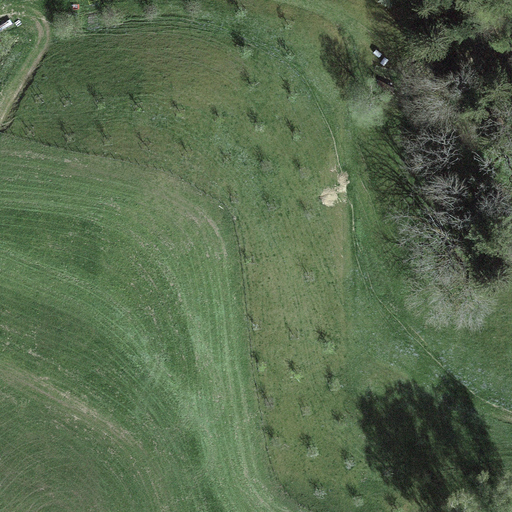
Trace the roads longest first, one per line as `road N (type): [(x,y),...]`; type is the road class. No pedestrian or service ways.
road 1 (track): [(291,0),(341,19),(353,51),(352,328),(373,354),(511,415)]
road 2 (track): [(28,9),(42,24),(42,41),(0,115)]
